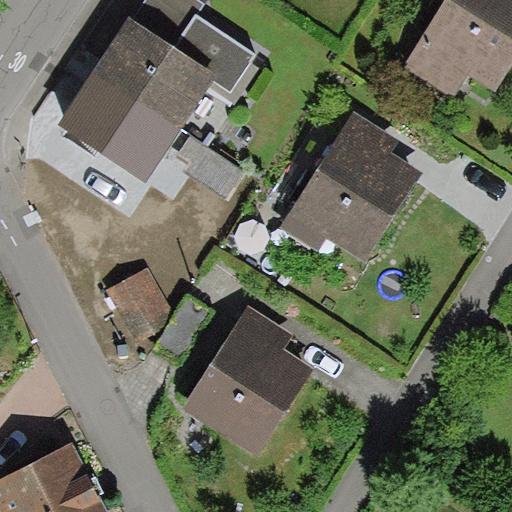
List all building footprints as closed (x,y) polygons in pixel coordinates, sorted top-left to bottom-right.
[(142,0),(95,77),(185,132),(210,91),(229,103),(257,59),(198,23),(207,8),(193,0),(142,0)] [(511,0),(448,0),(407,69),(455,97),(469,73),(500,92),(511,71),(511,0)] [(185,132),(95,77),(59,136),(149,190),(185,132)] [(398,142),(356,114),(279,233),(318,258),(329,241),(370,268),(426,181),(389,157),(398,142)] [(174,318),(149,271),(104,295),(129,342),(174,318)] [(188,297),(156,348),(181,363),(213,313),(188,297)] [(291,335),(253,310),(186,416),(256,460),(311,373),(280,353),(291,335)] [(106,511),(76,451),(0,489),(0,511),(106,511)]
